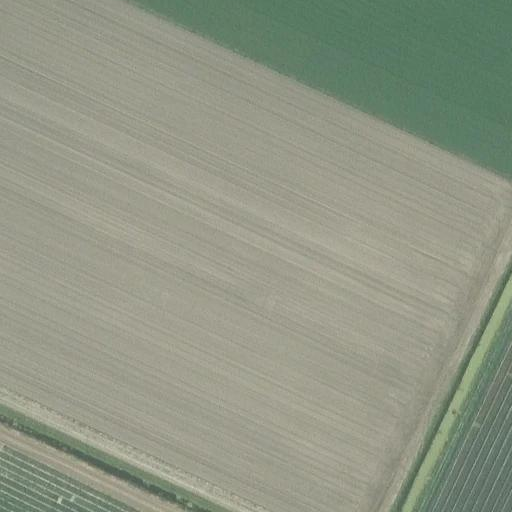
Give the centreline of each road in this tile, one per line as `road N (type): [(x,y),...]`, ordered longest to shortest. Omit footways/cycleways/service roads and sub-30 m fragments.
road 1 (track): [(511,234),(380,511)]
road 2 (track): [(233,511),(0,403)]
road 3 (track): [(148,511),(0,443)]
